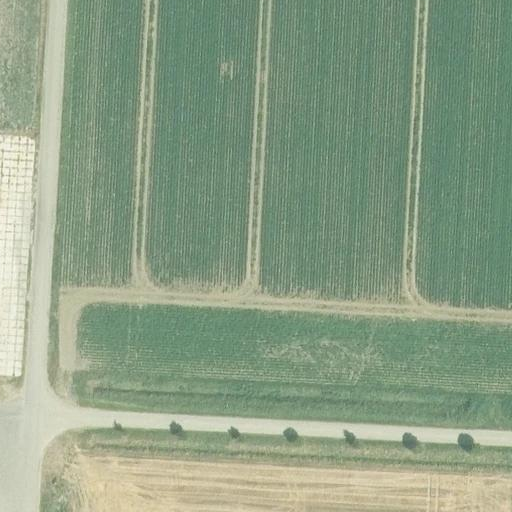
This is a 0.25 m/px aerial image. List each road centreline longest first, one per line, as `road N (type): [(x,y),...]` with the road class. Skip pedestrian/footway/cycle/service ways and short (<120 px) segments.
road 1 (unclassified): [(511,439),(33,416)]
road 2 (unclassified): [(33,416),(56,0)]
